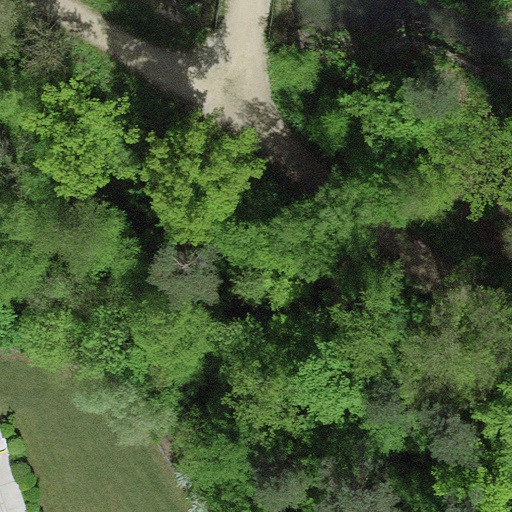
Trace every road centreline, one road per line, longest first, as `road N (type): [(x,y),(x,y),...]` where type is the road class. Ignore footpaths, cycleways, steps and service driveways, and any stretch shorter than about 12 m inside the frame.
road 1 (track): [(511,341),(238,108)]
road 2 (track): [(52,0),(238,108)]
